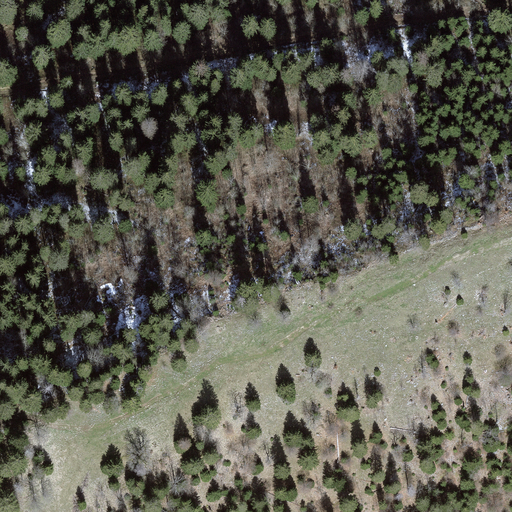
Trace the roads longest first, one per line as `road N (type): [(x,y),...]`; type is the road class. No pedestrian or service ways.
road 1 (track): [(0,89),(511,8)]
road 2 (track): [(118,424),(216,362),(276,349),(352,306),(511,244)]
